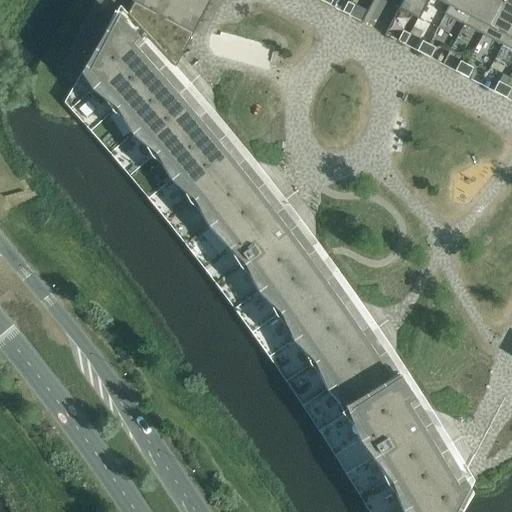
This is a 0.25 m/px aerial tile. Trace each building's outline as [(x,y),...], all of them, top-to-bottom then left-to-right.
[(129,0),(193,34),(211,0),(129,0)] [(402,0),(398,9),(419,20),(429,0),(402,0)] [(449,6),(444,14),(464,25),(477,0),(452,0),(449,6)] [(477,0),(464,25),(483,35),(501,0),(477,0)] [(511,0),(501,0),(483,35),(502,45),(511,26),(511,0)] [(355,5),(348,1),(343,12),(349,15),(355,5)] [(123,9),(70,109),(93,134),(115,160),(137,185),(158,211),(178,237),(199,263),(219,289),(239,315),(261,346),(278,371),(299,402),(314,425),(320,433),(335,458),(340,465),(361,499),(368,511),(455,511),(473,478),(445,431),(441,425),(409,375),(373,321),(335,266),(334,265),(293,210),(250,154),(176,67),(193,34),(134,3),(128,14),(123,9)] [(511,26),(502,45),(511,50),(511,26)] [(403,31),(398,41),(405,44),(410,34),(403,31)] [(429,45),(422,41),(417,51),(424,54),(429,45)] [(435,48),(429,45),(424,54),(430,58),(435,48)] [(455,71),(462,75),(467,65),(460,61),(455,71)] [(473,68),(467,65),(462,75),(468,78),(473,68)] [(494,91),(500,95),(505,85),(499,82),(494,91)] [(511,88),(505,85),(500,95),(507,98),(511,88)]
